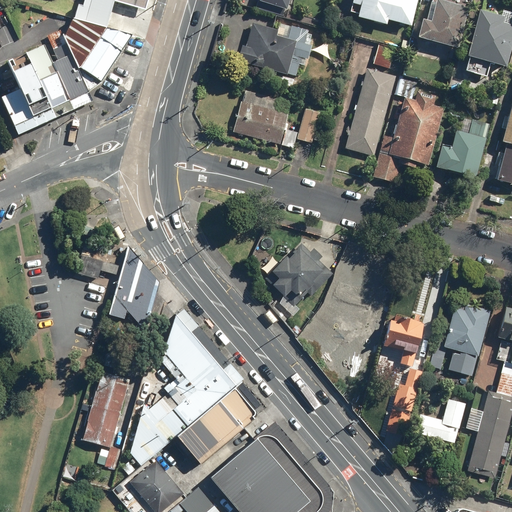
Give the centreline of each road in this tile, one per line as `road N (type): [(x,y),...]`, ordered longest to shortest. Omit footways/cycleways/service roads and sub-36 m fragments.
road 1 (secondary): [(156,176),(162,224),(180,255),(393,507)]
road 2 (residential): [(511,252),(221,174)]
road 3 (secondary): [(193,0),(157,140)]
road 4 (tertiary): [(36,174),(108,133),(157,140)]
road 5 (tertiary): [(156,176),(121,161),(36,174)]
